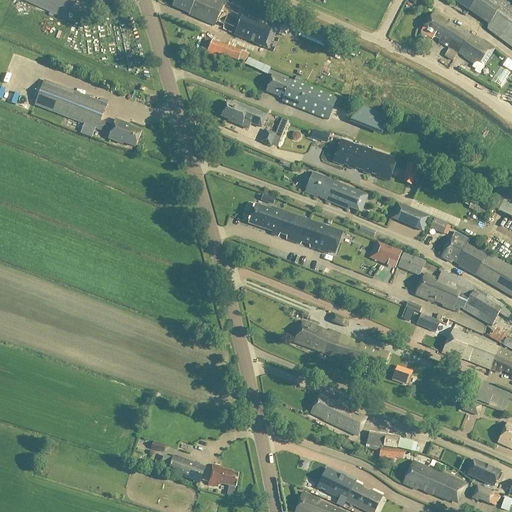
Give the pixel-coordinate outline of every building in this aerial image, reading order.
[(19,0),(66,21),(75,0),(19,0)] [(174,0),(171,8),(188,15),(187,16),(213,27),(215,24),(222,27),(222,31),(230,35),(233,33),(234,33),(244,12),(216,0),(174,0)] [(448,0),(488,26),(486,31),(511,49),(511,3),(507,0),(448,0)] [(254,45),(256,42),(264,46),(268,36),(273,38),(278,26),(244,12),(234,33),(233,36),(254,45)] [(432,14),(419,33),(431,41),(433,38),(439,41),(437,43),(457,55),(458,53),(464,56),(463,59),(473,65),(471,69),(479,74),(484,67),(494,51),(451,25),(451,24),(432,14)] [(207,50),(205,57),(218,62),(221,56),(236,61),(240,50),(211,40),(207,50)] [(312,41),(310,46),(325,52),(327,47),(312,41)] [(339,46),(337,51),(353,58),(355,53),(339,46)] [(293,65),(317,72),(320,62),(296,54),(293,65)] [(244,66),(267,77),(270,69),(247,59),(244,66)] [(499,71),(511,80),(511,65),(506,61),(499,71)] [(289,83),(272,76),(265,93),(282,100),(281,103),(327,121),(335,100),(299,86),(301,80),(295,78),(293,83),(290,82),(289,83)] [(43,82),(34,106),(78,124),(83,125),(85,126),(109,136),(108,140),(122,145),(122,144),(134,149),(140,132),(125,127),(125,125),(115,121),(113,127),(99,122),(106,106),(43,82)] [(265,117),(235,105),(234,106),(227,103),(221,118),(237,125),(236,126),(245,130),(248,124),(260,129),(265,117)] [(356,109),(350,124),(382,136),(388,121),(356,109)] [(275,136),(264,132),(261,139),(271,143),(275,136)] [(319,141),(321,136),(312,132),(310,138),(319,141)] [(363,174),(371,152),(340,141),(333,164),(342,167),(343,164),(348,166),(347,169),(354,171),(355,168),(364,171),(363,174)] [(395,161),(371,152),(363,174),(370,177),(370,174),(376,176),(375,179),(387,183),(395,161)] [(403,176),(413,179),(417,168),(407,165),(403,176)] [(333,182),(313,174),(305,194),(318,199),(320,196),(326,198),(325,202),(347,211),(349,208),(360,212),(366,196),(339,185),(338,186),(332,184),(333,182)] [(488,208),(511,220),(511,196),(508,194),(498,189),(488,208)] [(272,207),(274,200),(262,196),(260,202),(272,207)] [(300,243),(307,221),(271,209),(270,211),(254,206),(247,225),(271,233),(270,236),(277,238),(279,236),(286,239),(286,241),(298,245),(300,243)] [(423,233),(429,218),(407,209),(401,224),(423,233)] [(339,235),(340,233),(307,221),(300,243),(307,245),(307,248),(326,255),(327,252),(333,254),(339,235)] [(434,222),(432,226),(442,231),(444,226),(434,222)] [(444,232),(431,227),(429,232),(448,239),(452,229),(446,226),(444,232)] [(370,233),(360,228),(358,234),(368,238),(370,233)] [(486,255),(467,244),(468,242),(454,234),(440,259),(459,269),(459,268),(474,277),(511,298),(511,269),(486,254),(486,255)] [(346,237),(339,235),(333,254),(339,256),(346,237)] [(395,267),(401,254),(377,245),(375,252),(381,254),(378,260),(395,267)] [(418,277),(424,263),(403,254),(397,269),(418,277)] [(466,284),(441,273),(437,281),(424,276),(415,297),(433,304),(434,301),(443,305),(441,308),(452,312),(457,314),(459,309),(490,328),(498,315),(509,321),(511,317),(501,309),(502,307),(466,284)] [(407,303),(405,309),(418,314),(421,308),(407,303)] [(328,320),(330,322),(330,323),(340,327),(341,327),(345,329),(348,322),(344,321),(344,320),(333,316),(330,315),(328,320)] [(439,323),(420,315),(416,326),(434,334),(439,323)] [(326,333),(302,323),(293,344),(364,369),(365,365),(383,371),(388,354),(378,351),(377,354),(371,352),(372,348),(360,343),(358,347),(352,345),(352,342),(327,332),(326,333)] [(469,363),(488,370),(497,349),(484,344),(484,343),(467,336),(467,337),(452,331),(442,355),(461,362),(463,359),(469,361),(469,363)] [(511,342),(506,339),(503,346),(511,351),(511,342)] [(511,354),(497,349),(488,370),(494,373),(498,374),(503,373),(509,376),(509,380),(511,380),(511,354)] [(412,373),(397,367),(391,382),(407,387),(412,373)] [(331,405),(327,402),(327,400),(319,396),(309,414),(322,420),(322,421),(357,437),(366,420),(359,417),(357,420),(350,417),(350,413),(339,406),(333,403),(331,405)] [(477,417),(481,407),(465,402),(461,412),(477,417)] [(511,427),(506,424),(497,444),(511,450),(511,427)] [(383,448),(396,450),(398,439),(384,436),(383,448)] [(134,448),(146,452),(148,443),(136,440),(134,448)] [(163,454),(164,447),(152,443),(150,451),(163,454)] [(402,461),(403,453),(395,452),(379,450),(378,457),(394,460),(402,461)] [(204,468),(173,457),(172,461),(163,458),(158,470),(167,473),(198,484),(204,468)] [(474,461),(468,475),(493,487),(496,480),(498,481),(501,475),(499,474),(500,472),(487,467),(474,461)] [(458,503),(465,487),(412,463),(402,485),(416,491),(417,488),(424,491),(423,493),(431,496),(431,495),(448,502),(450,500),(458,503)] [(219,468),(212,466),(208,487),(217,488),(217,485),(235,489),(238,475),(231,474),(231,472),(222,470),(222,472),(218,471),(219,468)] [(345,503),(354,484),(327,470),(317,489),(339,500),(336,506),(342,508),(345,503)] [(362,489),(354,484),(345,503),(362,511),(374,511),(381,498),(369,492),(367,494),(362,491),(362,489)] [(477,501),(489,506),(489,505),(495,507),(499,497),(493,494),(494,494),(476,487),(470,500),(477,503),(477,501)] [(339,511),(318,504),(319,502),(301,494),(294,511),(339,511)] [(498,511),(501,511),(508,511),(511,502),(502,499),(498,511)] [(248,511),(249,506),(218,500),(215,511),(248,511)]
